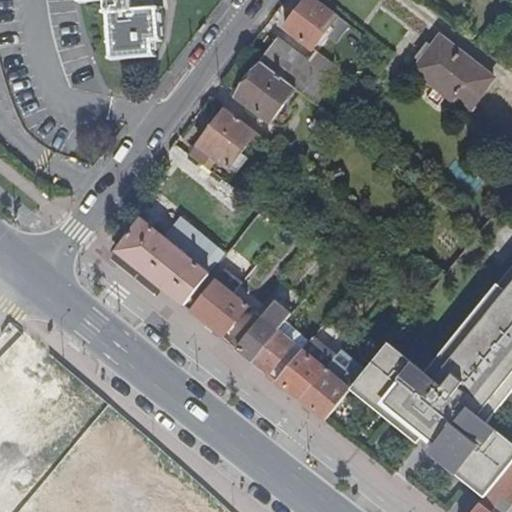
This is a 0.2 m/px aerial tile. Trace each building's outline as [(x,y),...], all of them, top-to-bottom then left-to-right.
[(155,56),(155,43),(164,43),(163,41),(162,41),(160,12),(162,12),(161,10),(149,11),(148,0),(139,0),(137,0),(83,0),(84,2),(81,2),(82,4),(108,3),(109,14),(107,14),(107,16),(111,16),(113,44),(111,44),(111,46),(112,46),(114,59),(112,59),(112,61),(157,58),(157,56),(155,56)] [(339,45),(353,28),(341,19),(340,21),(313,0),(289,31),(316,53),(328,37),(339,45)] [(469,114),(495,80),(442,39),(416,73),(469,114)] [(310,101),(315,105),(333,82),(308,63),(279,41),(261,63),(264,66),(298,92),(310,101)] [(340,72),(316,53),(308,63),(333,82),(340,72)] [(298,92),(264,66),(238,99),(272,125),(275,122),(298,92)] [(286,131),(310,101),(298,92),(275,122),(286,131)] [(228,111),(192,157),(211,171),(219,161),(231,171),(259,134),(228,111)] [(143,221),(119,253),(187,309),(212,277),(229,256),(184,220),(167,240),(143,221)] [(400,415),(426,437),(511,331),(511,268),(426,375),(403,357),(366,402),(381,414),(388,405),(400,415)] [(210,327),(235,296),(243,286),(228,273),(219,284),(194,315),(210,327)] [(210,327),(226,340),(250,309),(235,296),(210,327)] [(259,315),(234,347),(257,365),(289,324),(294,319),(279,306),(266,321),(259,315)] [(289,324),(257,365),(280,384),(313,343),(289,324)] [(477,478),(508,440),(489,424),(511,394),(511,331),(426,437),(438,447),(431,455),(457,476),(465,467),(477,478)] [(280,384),(305,404),(338,362),(314,342),(313,343),(280,384)] [(352,391),(366,402),(403,357),(389,345),(368,372),(352,391)] [(305,404),(327,422),(352,391),(368,372),(345,353),(338,362),(305,404)] [(0,511),(2,511),(21,489),(29,495),(76,437),(0,374),(0,511)] [(393,424),(400,415),(388,405),(381,414),(393,424)] [(171,511),(76,437),(16,511),(171,511)] [(485,499),(511,466),(511,442),(508,440),(477,478),(465,467),(457,476),(485,499)] [(474,511),(511,511),(511,466),(485,499),(474,511)]
